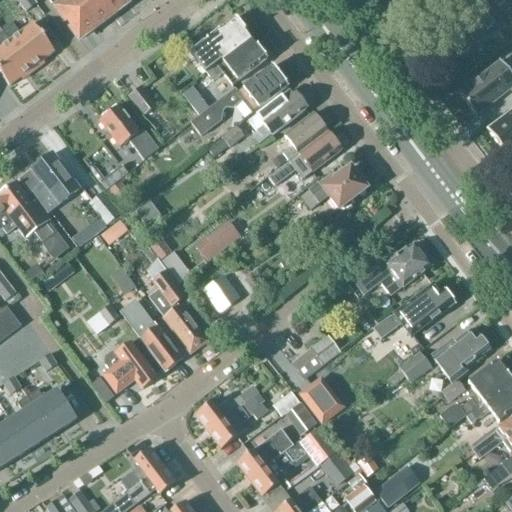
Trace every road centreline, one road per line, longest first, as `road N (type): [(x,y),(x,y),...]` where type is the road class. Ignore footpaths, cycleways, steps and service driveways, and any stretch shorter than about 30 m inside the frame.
road 1 (unclassified): [(417,203),(264,0)]
road 2 (residential): [(0,140),(185,0)]
road 3 (tertiary): [(442,184),(302,0)]
road 4 (unclassified): [(466,166),(340,0)]
road 5 (residential): [(251,343),(392,223)]
road 6 (residential): [(3,511),(160,413)]
road 7 (unclassified): [(511,326),(417,203)]
road 8 (residential): [(227,511),(160,413)]
